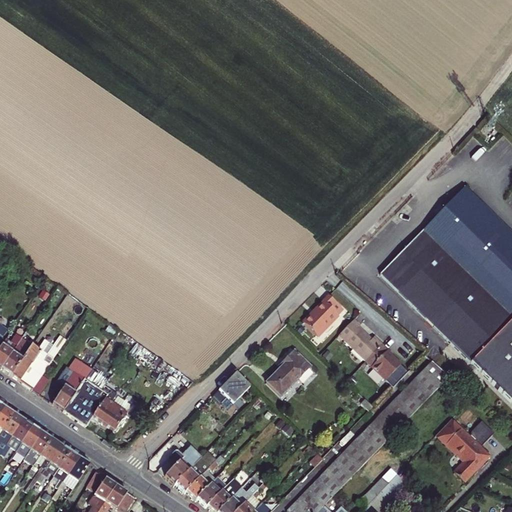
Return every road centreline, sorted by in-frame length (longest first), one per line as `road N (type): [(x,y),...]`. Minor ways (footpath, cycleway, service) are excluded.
road 1 (unclassified): [(121,471),(443,150)]
road 2 (tertiary): [(121,471),(0,388)]
